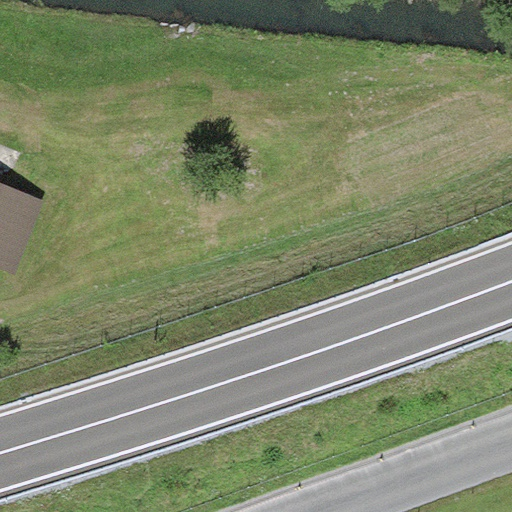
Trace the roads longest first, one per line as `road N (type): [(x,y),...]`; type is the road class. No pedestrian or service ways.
road 1 (trunk): [(511,285),(0,454)]
road 2 (unclassified): [(511,435),(304,511)]
